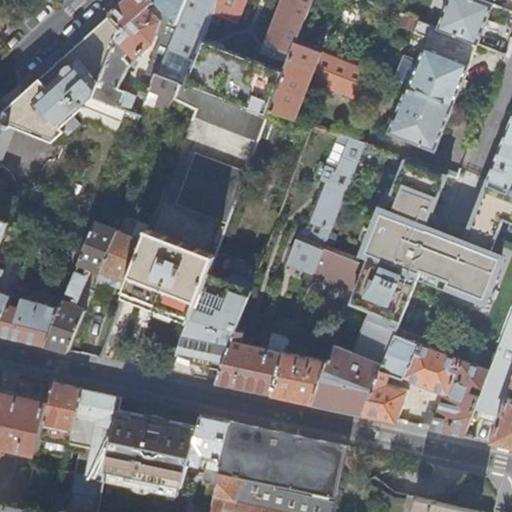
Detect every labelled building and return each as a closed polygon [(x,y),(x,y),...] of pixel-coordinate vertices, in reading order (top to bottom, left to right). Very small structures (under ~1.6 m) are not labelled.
[(157,35),(162,37),(148,75),(155,78),(157,74),(187,0),(128,0),(113,14),(123,26),(95,98),(125,110),(130,111),(136,96),(119,89),(131,64),(126,57),(131,50),(137,57),(155,40),(157,35)] [(269,117),(271,110),(281,84),(286,72),(206,41),(212,25),(220,28),(222,22),(214,19),(215,12),(217,0),(187,0),(157,74),(180,83),(269,117)] [(217,0),(215,12),(229,18),(238,21),(247,0),(217,0)] [(283,0),(277,17),(263,52),(290,63),(298,42),(313,0),(283,0)] [(478,44),(494,6),(478,0),(449,0),(438,28),(455,35),(478,44)] [(123,26),(113,14),(63,59),(13,104),(0,135),(0,143),(7,146),(15,125),(50,142),(62,132),(59,130),(78,110),(91,96),(95,98),(123,26)] [(416,19),(403,14),(401,21),(413,26),(416,19)] [(234,32),(238,21),(229,18),(225,28),(234,32)] [(438,28),(419,21),(415,32),(429,38),(409,87),(454,105),(478,44),(455,35),(438,28)] [(369,71),(298,42),(290,63),(286,72),(281,84),(271,110),(305,123),(308,116),(299,113),(311,83),(357,100),(369,71)] [(180,83),(157,74),(155,78),(150,91),(173,100),(180,83)] [(260,141),(269,117),(180,83),(173,100),(196,109),(194,115),(260,141)] [(436,151),(454,105),(409,87),(408,87),(390,133),(436,151)] [(95,98),(91,96),(78,110),(117,130),(125,110),(95,98)] [(196,109),(173,100),(170,108),(193,117),(194,115),(196,109)] [(0,135),(13,104),(0,114),(0,135)] [(511,124),(507,136),(495,169),(491,178),(511,186),(511,124)] [(327,240),(365,144),(357,141),(346,138),(343,144),(346,146),(342,157),(341,156),(336,169),(334,168),(325,165),(320,180),(325,182),(310,223),(314,224),(312,228),(308,238),(299,234),(298,234),(288,260),(315,271),(327,240)] [(346,146),(343,144),(334,168),(336,169),(341,156),(342,157),(346,146)] [(228,222),(247,173),(196,153),(177,202),(228,222)] [(511,186),(491,178),(468,237),(428,222),(447,173),(410,158),(371,258),(359,288),(354,300),(374,308),(356,354),(336,348),(330,362),(314,403),(366,414),(379,379),(383,369),(399,328),(408,306),(421,272),(450,283),(448,288),(492,305),(511,255),(511,254),(493,248),(505,218),(511,220),(511,186)] [(0,243),(9,221),(0,216),(0,243)] [(61,348),(70,350),(87,310),(74,305),(91,266),(103,271),(119,231),(97,222),(86,251),(48,345),(61,348)] [(128,227),(122,224),(119,231),(103,271),(129,281),(145,241),(125,233),(128,227)] [(308,238),(312,228),(307,226),(301,230),(299,234),(308,238)] [(126,290),(192,316),(210,271),(216,255),(150,229),(145,241),(129,281),(126,290)] [(359,288),(371,258),(327,240),(315,271),(359,288)] [(36,343),(48,345),(86,251),(71,245),(60,274),(63,275),(53,305),(23,297),(26,289),(24,289),(26,281),(20,278),(15,293),(0,329),(0,333),(27,340),(36,343)] [(0,329),(15,293),(0,286),(0,273),(3,266),(0,264),(0,263),(2,258),(0,257),(0,329)] [(74,305),(87,310),(90,301),(103,271),(91,266),(74,305)] [(241,324),(255,283),(231,274),(230,278),(210,271),(192,316),(175,361),(192,364),(224,371),(241,324)] [(511,394),(511,390),(511,313),(501,342),(497,353),(480,397),(476,408),(502,418),(511,394)] [(251,389),(275,394),(285,351),(269,347),(242,341),(247,325),(241,324),(224,371),(220,382),(251,389)] [(432,428),(466,435),(476,408),(480,397),(497,353),(484,348),(478,365),(419,342),(421,336),(399,328),(383,369),(394,373),(445,393),(432,428)] [(269,347),(285,351),(291,336),(273,331),(269,347)] [(294,398),(314,403),(330,362),(285,351),(275,394),(294,398)] [(394,373),(383,369),(379,379),(390,383),(394,373)] [(390,383),(379,379),(366,414),(398,421),(410,390),(390,383)] [(69,384),(53,380),(49,401),(44,424),(73,430),(82,387),(69,384)] [(107,392),(82,387),(73,430),(70,440),(94,445),(88,473),(76,471),(68,509),(80,511),(97,511),(107,470),(120,409),(123,396),(107,392)] [(44,424),(49,401),(0,390),(0,452),(17,457),(19,449),(38,453),(44,424)] [(511,390),(511,394),(502,418),(494,441),(511,445),(511,390)] [(200,426),(120,409),(107,470),(129,475),(129,479),(164,486),(164,483),(185,486),(191,463),(200,426)] [(220,478),(233,420),(219,417),(203,414),(200,426),(191,463),(202,466),(205,455),(211,456),(207,476),(220,478)] [(285,431),(233,420),(220,478),(212,511),(332,511),(342,470),(348,445),(285,431)] [(482,511),(432,501),(417,497),(413,511),(482,511)] [(0,511),(25,511),(26,508),(0,502),(0,511)]
